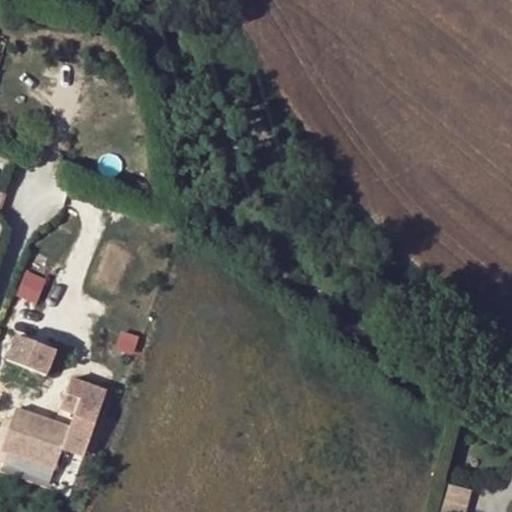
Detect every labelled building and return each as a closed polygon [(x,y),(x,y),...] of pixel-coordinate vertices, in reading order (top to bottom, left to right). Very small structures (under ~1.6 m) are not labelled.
[(40,301),(50,276),(28,268),(18,293),(40,301)] [(55,346),(13,329),(3,356),(45,372),(55,346)] [(69,427),(16,408),(1,449),(54,468),(57,459),(62,461),(66,449),(61,447),(69,427)] [(2,467),(50,485),(54,473),(7,455),(2,467)] [(463,511),(470,484),(446,478),(436,511),(463,511)]
